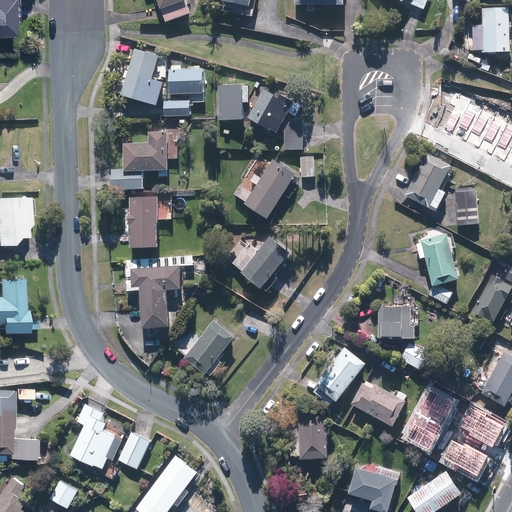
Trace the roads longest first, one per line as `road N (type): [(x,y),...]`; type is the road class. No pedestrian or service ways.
road 1 (residential): [(218,437),(124,379),(82,328),(74,272),(77,0)]
road 2 (residential): [(218,437),(350,261),(360,203)]
road 3 (residential): [(360,203),(351,180),(348,77),(365,62),(398,62),(410,73)]
road 4 (residential): [(410,73),(405,122),(360,203)]
